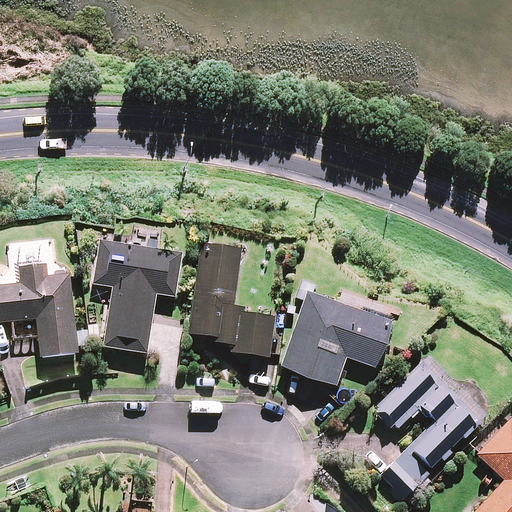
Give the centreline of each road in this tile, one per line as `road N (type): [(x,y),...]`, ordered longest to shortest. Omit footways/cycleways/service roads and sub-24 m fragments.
road 1 (secondary): [(511,242),(418,196),(258,148),(186,135),(0,136)]
road 2 (residential): [(250,457),(180,427),(144,422),(103,422),(0,450)]
